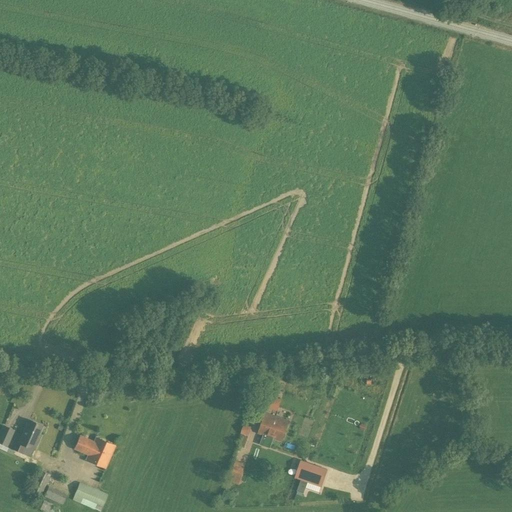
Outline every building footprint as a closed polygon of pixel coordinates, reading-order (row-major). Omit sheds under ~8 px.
[(270,448),(273,438),(281,441),(288,421),(266,413),(258,433),(263,435),(259,445),(270,448)] [(25,445),(34,449),(38,441),(36,440),(42,426),(29,420),(22,436),(16,433),(10,448),(21,453),(25,445)] [(251,427),(243,424),(240,434),(248,436),(251,427)] [(105,468),(115,446),(96,437),(94,442),(80,435),(74,448),(88,454),(86,459),(105,468)] [(223,478),(238,484),(246,463),(231,458),(223,478)] [(327,470),(312,465),(300,461),(295,477),(306,481),(321,486),(327,470)] [(40,498),(50,475),(39,471),(29,493),(40,498)] [(307,482),(306,481),(301,480),(297,491),(303,493),(307,482)] [(78,481),(71,499),(101,511),(108,493),(78,481)] [(42,496),(62,504),(66,493),(46,485),(42,496)] [(39,509),(46,511),(49,511),(53,503),(43,499),(39,509)]
